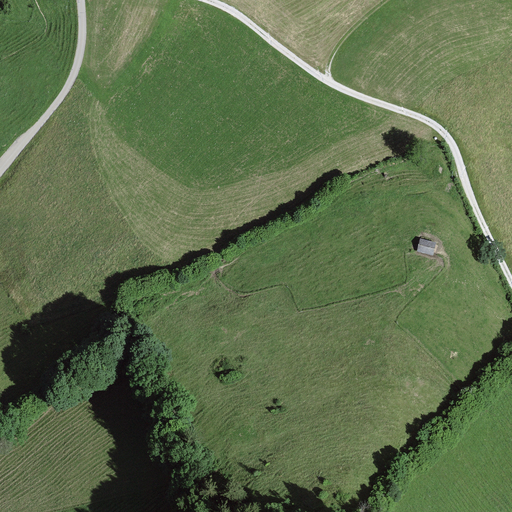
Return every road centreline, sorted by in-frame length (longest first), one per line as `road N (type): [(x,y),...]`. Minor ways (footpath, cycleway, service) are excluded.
road 1 (track): [(511,287),(453,144),(434,123),(340,87),(205,0)]
road 2 (track): [(0,173),(69,85),(81,0)]
